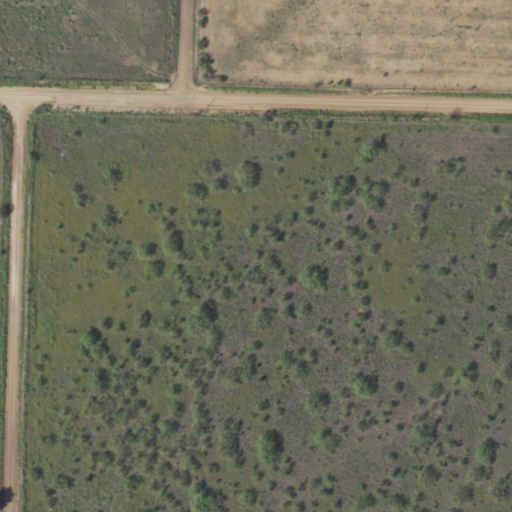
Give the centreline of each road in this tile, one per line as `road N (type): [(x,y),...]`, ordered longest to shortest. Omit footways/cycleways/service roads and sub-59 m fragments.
road 1 (residential): [(511,101),(0,89)]
road 2 (residential): [(9,511),(22,90)]
